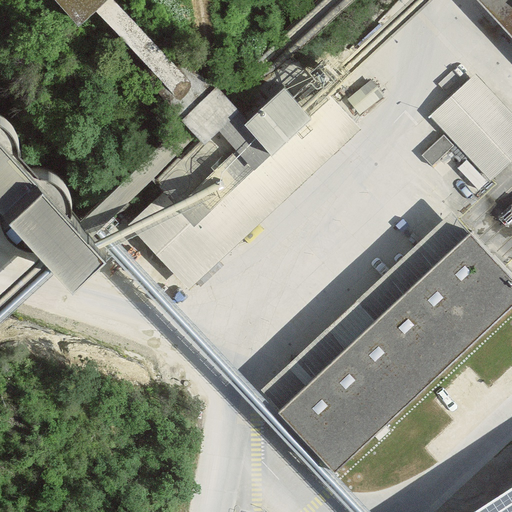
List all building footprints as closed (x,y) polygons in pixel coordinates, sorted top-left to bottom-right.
[(53,0),(79,27),(107,0),(53,0)] [(511,0),(478,0),(511,35),(511,0)] [(207,232),(339,108),(292,59),(160,182),(185,208),(207,232)] [(433,118),(493,181),(511,162),(511,122),(471,81),(433,118)] [(95,249),(73,225),(0,146),(0,210),(74,290),(106,261),(95,249)] [(511,298),(511,272),(469,227),(278,410),(334,468),(511,298)]
